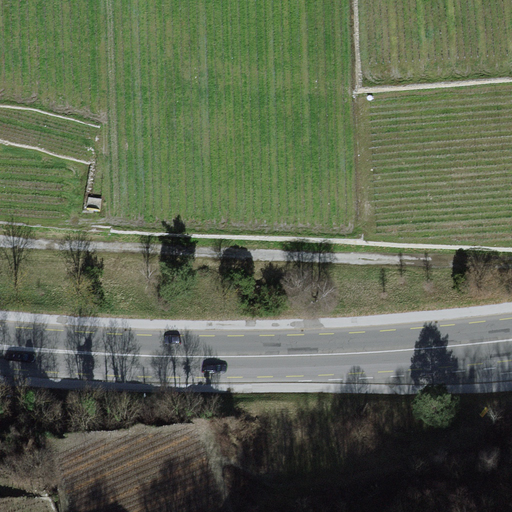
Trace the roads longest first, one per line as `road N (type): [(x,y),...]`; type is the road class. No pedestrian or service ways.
road 1 (primary): [(511,340),(248,356),(0,347)]
road 2 (track): [(511,261),(0,242)]
